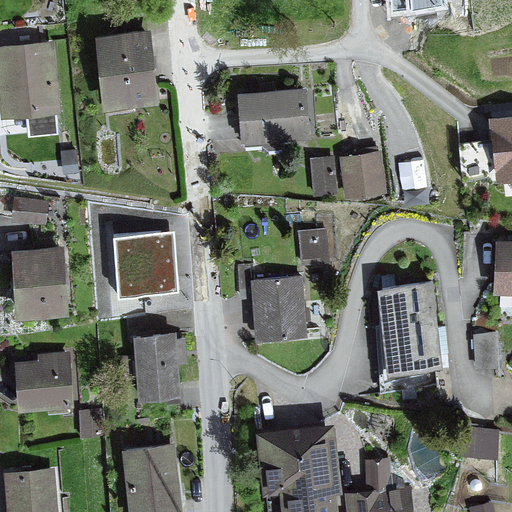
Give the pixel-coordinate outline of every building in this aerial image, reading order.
[(442,0),(390,0),(391,12),(443,7),(442,0)] [(107,104),(152,99),(145,35),(100,40),(107,104)] [(47,47),(0,51),(0,77),(1,88),(7,87),(9,112),(53,107),(47,47)] [(305,135),(301,91),(238,96),(242,139),(243,144),(259,143),(266,148),(281,147),(280,137),(305,135)] [(511,120),(495,122),(501,181),(511,180),(511,120)] [(358,155),(341,157),(346,196),(381,191),(375,148),(357,150),(358,155)] [(329,158),(311,159),(313,195),(332,194),(329,158)] [(42,202),(16,198),(13,220),(39,223),(42,202)] [(301,264),(323,262),(321,238),(324,238),(323,229),(297,232),(301,264)] [(115,295),(174,292),(172,234),(113,236),(115,295)] [(511,244),(499,244),(496,290),(498,290),(497,305),(511,305),(511,244)] [(61,310),(57,250),(14,253),(18,313),(61,310)] [(255,318),(260,317),(261,338),(303,335),(298,276),(252,280),(250,264),(235,265),(238,295),(253,293),(255,318)] [(408,286),(419,376),(448,372),(437,282),(408,286)] [(408,286),(378,289),(389,379),(419,376),(408,286)] [(477,367),(499,366),(497,331),(475,332),(477,367)] [(172,340),(172,334),(134,337),(138,397),(176,394),(174,362),(181,361),(180,339),(172,340)] [(39,362),(17,364),(19,406),(67,403),(64,354),(39,356),(39,362)] [(80,436),(100,436),(99,409),(78,411),(80,436)] [(267,511),(330,511),(321,428),(259,435),(267,511)] [(176,511),(169,446),(124,451),(130,511),(176,511)] [(384,475),(384,463),(367,464),(369,494),(348,497),(349,511),(406,511),(404,491),(399,491),(398,482),(397,482),(384,475)] [(38,466),(28,467),(28,474),(7,475),(9,511),(51,511),(48,472),(38,473),(38,466)] [(489,511),(487,503),(474,506),(475,511),(489,511)]
